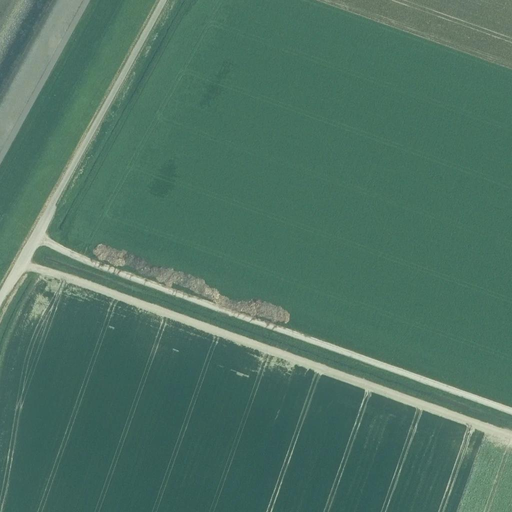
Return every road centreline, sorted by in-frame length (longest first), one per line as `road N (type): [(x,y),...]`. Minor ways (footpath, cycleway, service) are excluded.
road 1 (track): [(511,435),(20,262)]
road 2 (track): [(34,237),(511,409)]
road 3 (unclassified): [(0,299),(163,0)]
